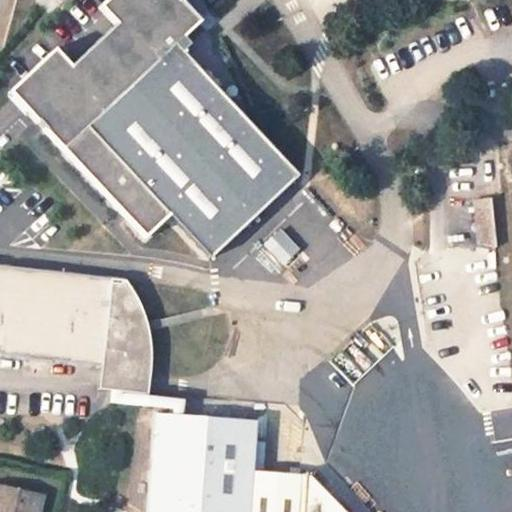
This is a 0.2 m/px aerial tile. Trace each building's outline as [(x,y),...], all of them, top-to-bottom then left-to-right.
[(53,50),(7,93),(8,95),(6,96),(25,116),(27,115),(36,125),(36,124),(43,131),(43,132),(60,151),(143,240),(168,216),(208,260),(297,177),(180,53),(188,46),(182,39),(197,24),(178,3),(175,0),(105,0),(97,8),(113,25),(69,67),(53,50)] [(202,0),(181,0),(178,3),(197,24),(209,14),(202,0)] [(490,199),(474,200),(479,245),(495,248),(490,199)] [(0,353),(0,356),(99,366),(98,390),(112,391),(119,392),(147,395),(150,368),(150,357),(150,348),(149,338),(147,331),(145,323),(143,316),(140,308),(136,300),(132,292),(128,287),(124,281),(120,281),(120,285),(110,284),(111,280),(0,267),(0,353)] [(202,309),(145,323),(147,331),(203,317),(202,309)] [(119,392),(112,391),(111,401),(173,408),(173,416),(192,418),(193,410),(180,409),(181,402),(118,395),(119,392)] [(343,511),(308,475),(299,474),(299,476),(251,472),(254,423),(247,422),(192,418),(173,416),(153,415),(146,511),(343,511)] [(39,511),(43,495),(0,484),(0,511),(39,511)]
